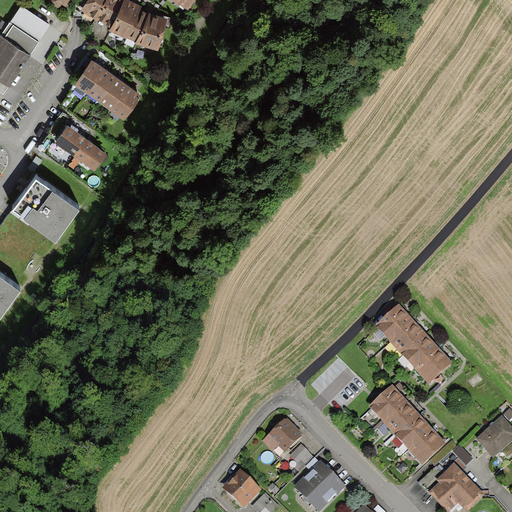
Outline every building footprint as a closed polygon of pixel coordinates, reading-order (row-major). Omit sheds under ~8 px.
[(89,0),(84,9),(112,28),(137,39),(157,46),(165,18),(150,14),(138,6),(129,0),(89,0)] [(21,3),(1,32),(30,51),(50,22),(21,3)] [(1,32),(0,31),(0,76),(9,82),(30,51),(1,32)] [(141,91),(92,56),(75,79),(124,115),(141,91)] [(107,150),(68,123),(57,139),(95,166),(107,150)] [(77,205),(35,175),(13,206),(56,236),(77,205)] [(0,310),(18,285),(0,272),(0,310)] [(400,306),(377,328),(430,385),(453,363),(400,306)] [(445,443),(393,386),(370,407),(423,464),(445,443)] [(302,435),(286,418),(263,439),(273,450),(279,445),(285,452),(302,435)] [(511,441),(511,428),(502,419),(478,442),(494,459),(511,441)] [(313,456),(301,444),(290,455),(301,467),(313,456)] [(317,511),(346,485),(322,460),(294,487),(317,511)] [(467,511),(485,495),(455,465),(428,492),(447,511),(457,502),(467,511)] [(241,470),(224,487),(245,506),(261,489),(241,470)] [(270,511),(278,505),(266,493),(254,505),(259,511),(270,511)]
